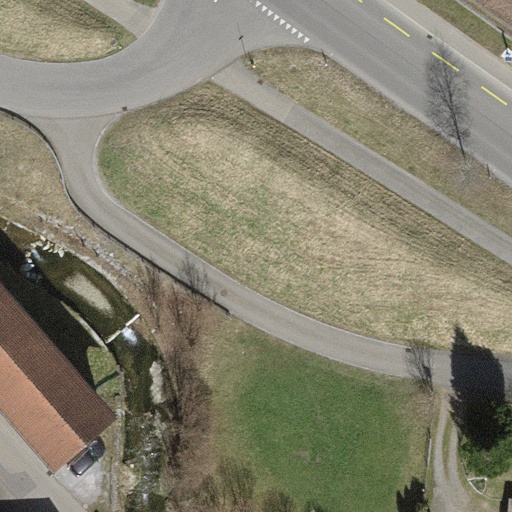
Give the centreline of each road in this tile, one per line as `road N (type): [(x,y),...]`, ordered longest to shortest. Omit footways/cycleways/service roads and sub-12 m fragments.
road 1 (residential): [(219,0),(186,49),(81,102),(0,87)]
road 2 (tertiary): [(312,0),(511,139)]
